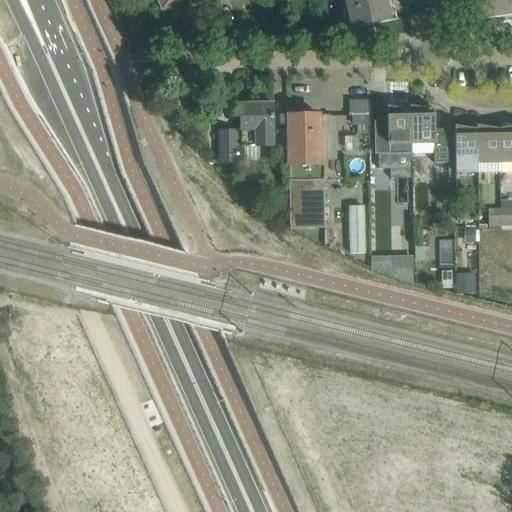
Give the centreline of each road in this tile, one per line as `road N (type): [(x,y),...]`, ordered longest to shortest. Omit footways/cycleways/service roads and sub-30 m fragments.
road 1 (secondary): [(10,0),(241,511)]
road 2 (secondary): [(260,511),(35,0)]
road 3 (track): [(178,511),(95,320),(0,300)]
road 4 (residential): [(223,62),(438,53)]
